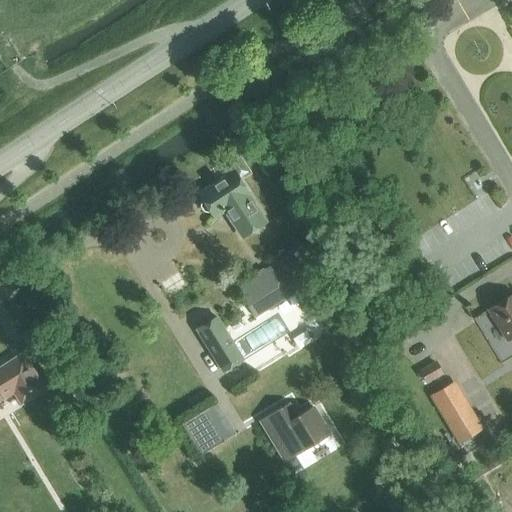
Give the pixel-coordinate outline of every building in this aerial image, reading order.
[(247,195),(232,172),(199,194),(202,200),(200,201),(199,207),(203,212),(209,213),(210,212),(214,217),(224,210),(241,237),(264,222),(246,195),(247,195)] [(319,260),(308,242),(287,255),(284,250),(271,258),(274,263),(235,289),(246,307),(254,318),(295,293),(305,309),(317,301),(306,285),(317,278),(309,267),(319,260)] [(511,337),(511,294),(487,310),(506,341),(511,337)] [(216,318),(196,331),(221,372),(241,359),(216,318)] [(339,322),(319,323),(319,336),(339,336),(339,322)] [(20,403),(42,389),(21,356),(0,369),(0,399),(13,391),(20,403)] [(435,364),(420,373),(427,383),(441,374),(435,364)] [(454,381),(428,396),(457,445),(483,430),(454,381)] [(312,408),(285,424),(277,411),(259,422),(283,461),(328,434),(312,408)]
